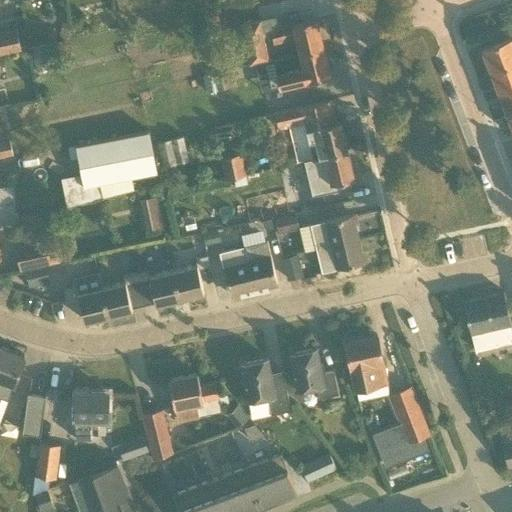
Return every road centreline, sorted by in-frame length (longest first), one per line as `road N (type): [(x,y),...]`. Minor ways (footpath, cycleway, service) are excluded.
road 1 (residential): [(0,320),(70,339),(154,338),(413,286)]
road 2 (residential): [(413,286),(355,40)]
road 3 (residential): [(511,220),(433,14)]
road 4 (residential): [(486,487),(413,286)]
